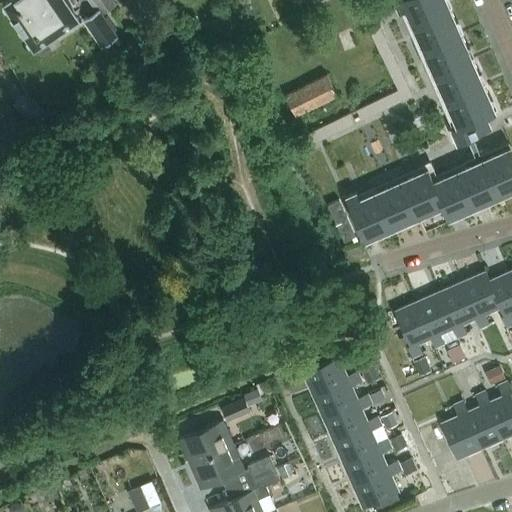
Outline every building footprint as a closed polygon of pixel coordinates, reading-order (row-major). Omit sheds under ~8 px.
[(67,0),(9,0),(5,3),(35,47),(78,17),(67,0)] [(94,0),(103,12),(116,3),(114,0),(94,0)] [(486,115),(497,110),(496,109),(493,110),(488,99),(491,98),(485,83),(481,85),(476,74),(480,73),(473,57),(470,59),(466,49),(469,48),(461,31),(458,33),(454,23),(457,22),(450,6),(447,7),(443,0),(395,0),(400,9),(405,6),(458,125),(453,127),(459,140),(491,126),(486,115)] [(99,7),(82,19),(100,45),(117,34),(99,7)] [(413,93),(380,25),(370,30),(398,88),(356,108),(361,119),(413,93)] [(298,119),(312,113),(340,99),(328,75),(300,89),(287,95),(298,119)] [(313,142),(354,122),(350,112),(308,132),(313,142)] [(511,186),(511,147),(511,144),(434,178),(428,165),(360,195),(357,189),(346,194),(365,237),(366,234),(377,229),(378,232),(394,225),(392,222),(402,218),(403,220),(419,214),(417,211),(428,206),(429,209),(443,203),(449,216),(451,215),(450,212),(459,208),(461,211),(476,204),(475,201),(485,196),(487,199),(502,193),(501,190),(511,185),(511,186)] [(485,268),(462,279),(478,314),(475,316),(480,326),(490,321),(485,311),(500,304),(489,278),(485,268)] [(511,272),(511,269),(489,278),(500,304),(504,313),(501,315),(506,325),(511,322),(511,312),(511,311),(511,310),(511,272)] [(462,279),(440,289),(456,324),(453,325),(457,335),(466,331),(462,322),(475,316),(478,314),(462,279)] [(440,289),(417,299),(433,334),(430,335),(435,346),(445,341),(440,331),(453,325),(456,324),(440,289)] [(417,299),(394,309),(405,335),(408,342),(409,343),(407,344),(412,355),(422,351),(417,341),(430,335),(433,334),(417,299)] [(460,343),(447,348),(453,362),(465,356),(460,343)] [(348,376),(346,373),(341,361),(359,353),(355,346),(348,349),(347,347),(336,351),(338,354),(303,370),(313,392),(348,376)] [(414,360),(420,375),(431,370),(425,355),(414,360)] [(500,364),(485,371),(491,383),(505,377),(500,364)] [(373,366),(363,370),(368,380),(378,376),(373,366)] [(348,376),(313,392),(323,415),(358,399),(357,396),(351,383),(362,379),(357,369),(346,373),(348,376)] [(490,399),(487,401),(502,436),(511,431),(511,397),(511,395),(511,394),(511,389),(508,380),(498,384),(502,394),(490,399)] [(263,398),(258,386),(221,402),(228,418),(250,409),(248,404),(263,398)] [(372,402),(374,401),(385,396),(381,388),(370,393),(368,393),(372,401),(372,402)] [(467,409),(464,410),(480,446),(502,436),(487,401),(490,399),(485,389),(476,393),(480,403),(467,409)] [(358,399),(323,415),(333,437),(368,421),(367,418),(361,405),(372,401),(368,393),(367,391),(357,396),(358,399)] [(458,414),(441,421),(456,456),(480,446),(464,410),(467,409),(463,399),(454,403),(458,414)] [(392,410),(380,416),(386,428),(398,423),(392,410)] [(368,421),(333,437),(343,459),(378,444),(377,441),(371,428),(381,423),(377,414),(367,418),(368,421)] [(191,461),(235,442),(224,417),(180,436),(191,461)] [(381,423),(371,428),(377,441),(387,436),(381,423)] [(402,433),(391,437),(396,450),(407,445),(402,433)] [(378,444),(343,459),(352,481),(388,465),(386,462),(381,450),(391,446),(387,436),(377,441),(378,444)] [(202,487),(246,468),(235,442),(191,461),(202,487)] [(281,449),(270,454),(274,464),(286,459),(281,449)] [(248,464),(253,474),(274,464),(270,454),(248,464)] [(413,457),(401,462),(406,473),(418,468),(413,457)] [(388,465),(352,481),(363,505),(375,500),(396,491),(399,489),(391,472),(401,468),(397,458),(386,462),(388,465)] [(288,462),(277,467),(282,478),(293,473),(288,462)] [(266,484),(280,477),(275,465),(253,475),(258,485),(258,486),(258,487),(266,484)] [(151,503),(141,481),(128,486),(138,509),(151,503)] [(55,484),(42,490),(47,501),(60,495),(55,484)] [(258,486),(254,487),(258,498),(270,493),(266,484),(258,487),(258,486)] [(264,511),(258,498),(254,487),(253,487),(210,506),(212,511),(264,511)]
